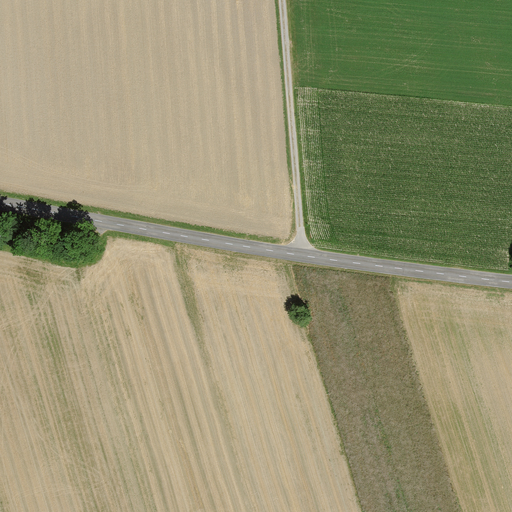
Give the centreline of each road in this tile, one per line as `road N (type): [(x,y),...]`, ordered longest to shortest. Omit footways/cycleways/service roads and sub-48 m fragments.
road 1 (tertiary): [(0,199),(301,253),(511,279)]
road 2 (track): [(282,0),(301,253)]
